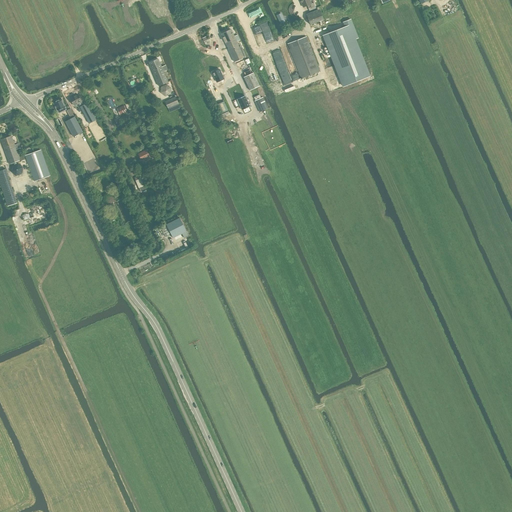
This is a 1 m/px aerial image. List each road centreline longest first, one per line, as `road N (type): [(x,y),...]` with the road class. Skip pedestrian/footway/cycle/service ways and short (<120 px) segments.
road 1 (secondary): [(241,511),(160,334),(124,282),(59,143),(23,102)]
road 2 (track): [(17,194),(44,185),(61,204),(66,228),(40,286),(85,390)]
road 3 (unclassified): [(23,102),(255,0)]
